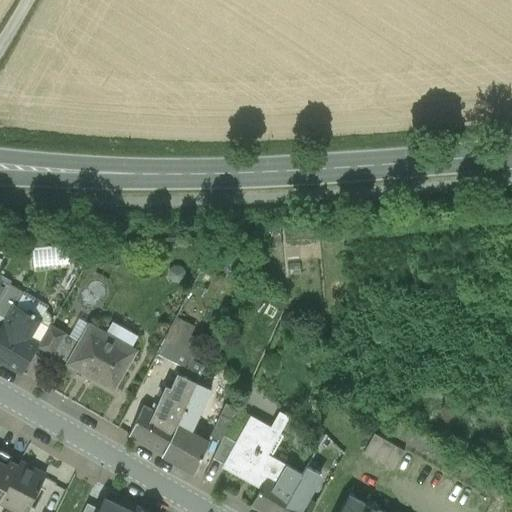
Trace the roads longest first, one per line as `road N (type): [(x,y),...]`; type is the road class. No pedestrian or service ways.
road 1 (primary): [(0,167),(218,174),(511,155)]
road 2 (residential): [(0,392),(208,511)]
